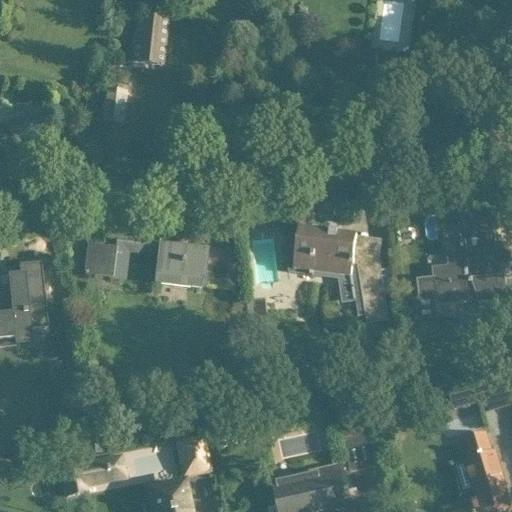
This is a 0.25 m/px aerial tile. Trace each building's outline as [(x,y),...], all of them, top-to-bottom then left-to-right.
[(162,69),(167,21),(136,17),(134,36),(132,36),(131,47),(133,48),(131,66),(162,69)] [(377,52),(375,67),(395,70),(397,55),(377,52)] [(130,95),(133,70),(107,67),(103,103),(101,123),(115,124),(115,126),(123,127),(127,95),(130,95)] [(261,145),(264,119),(247,117),(244,143),(261,145)] [(498,278),(493,233),(491,213),(463,216),(464,222),(444,224),(449,267),(432,268),(433,281),(419,282),(421,301),(436,299),(437,307),(464,302),(478,298),(480,305),(507,303),(504,278),(498,278)] [(299,230),(294,271),(311,274),(310,277),(313,278),(314,274),(350,279),(354,302),(355,302),(358,319),(365,317),(367,326),(389,322),(379,261),(355,258),(357,237),(338,235),(338,234),(330,233),(330,234),(299,230)] [(206,253),(116,242),(115,249),(88,246),(84,276),(125,281),(129,254),(158,257),(156,278),(202,284),(206,253)] [(0,342),(13,341),(14,348),(31,346),(29,330),(46,329),(42,286),(40,266),(20,268),(20,277),(21,286),(8,287),(0,287),(0,342)] [(253,351),(271,349),(265,301),(247,303),(253,351)] [(363,411),(338,417),(345,449),(370,443),(363,411)] [(262,426),(249,429),(252,441),(265,438),(262,426)] [(471,508),(456,511),(511,511),(507,494),(504,495),(502,485),(504,484),(495,453),(492,454),(486,435),(464,441),(469,461),(466,462),(475,493),(478,492),(481,501),(470,504),(471,508)] [(202,440),(178,445),(184,477),(208,472),(202,440)] [(80,464),(60,468),(66,498),(86,494),(85,487),(124,480),(120,461),(81,469),(80,464)] [(355,511),(344,463),(274,478),(281,511),(355,511)] [(182,487),(149,493),(151,504),(150,504),(151,505),(142,506),(143,511),(188,511),(185,498),(184,498),(182,487)]
